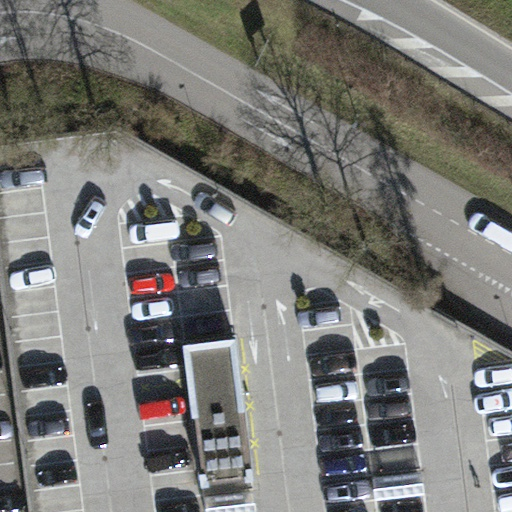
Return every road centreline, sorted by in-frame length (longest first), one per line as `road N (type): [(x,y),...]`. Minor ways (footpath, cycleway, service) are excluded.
road 1 (unclassified): [(511,255),(115,32),(55,15),(0,15)]
road 2 (motorway): [(396,0),(511,70)]
